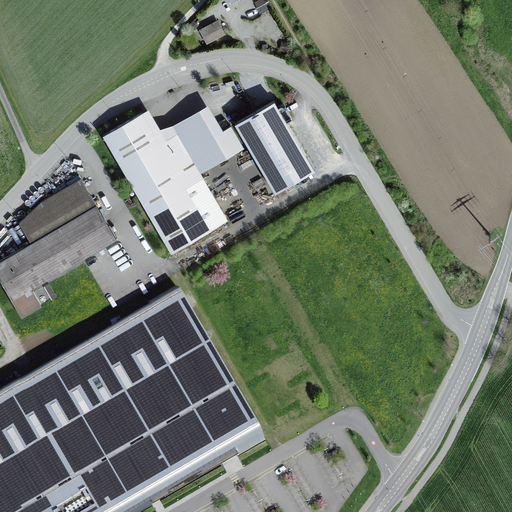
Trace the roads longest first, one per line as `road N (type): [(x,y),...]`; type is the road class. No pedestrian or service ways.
road 1 (residential): [(481,331),(444,303),(331,109),(308,82),(273,64),(223,58),(159,77),(88,118),(37,171)]
road 2 (tertiary): [(481,331),(433,435),(377,511)]
